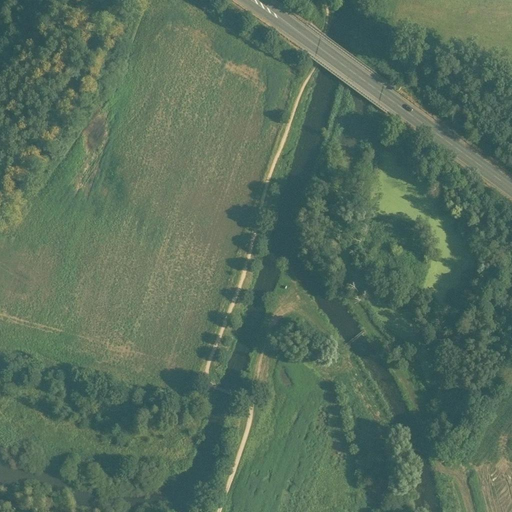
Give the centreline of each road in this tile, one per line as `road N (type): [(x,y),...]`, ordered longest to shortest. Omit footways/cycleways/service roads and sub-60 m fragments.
road 1 (primary): [(252,0),(511,190)]
road 2 (track): [(345,345),(335,346),(286,277),(254,374),(255,407)]
road 3 (track): [(359,511),(333,367)]
